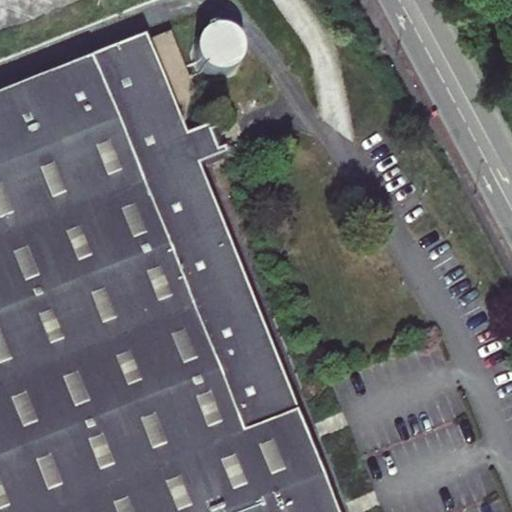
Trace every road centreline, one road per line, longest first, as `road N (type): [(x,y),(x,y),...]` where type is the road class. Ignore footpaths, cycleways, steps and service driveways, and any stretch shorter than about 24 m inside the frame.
road 1 (unknown): [(351,147),(288,91),(249,21),(224,6),(146,19),(0,70)]
road 2 (tertiary): [(389,0),(511,225)]
road 3 (unknown): [(471,370),(447,307),(351,147)]
road 4 (tertiary): [(511,162),(423,0)]
road 5 (unknown): [(351,147),(331,59),(295,0)]
road 6 (unknown): [(502,450),(381,496)]
road 7 (unknown): [(471,370),(356,413)]
